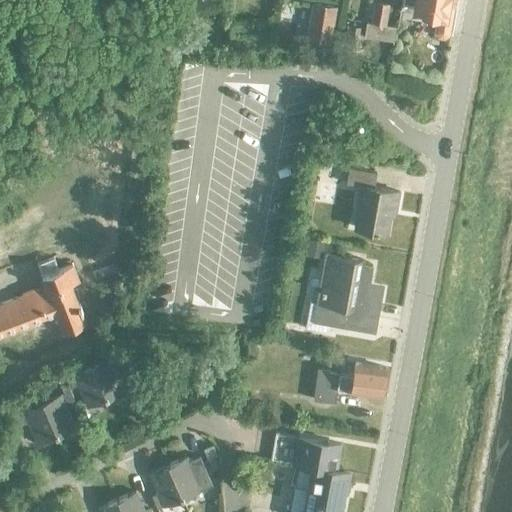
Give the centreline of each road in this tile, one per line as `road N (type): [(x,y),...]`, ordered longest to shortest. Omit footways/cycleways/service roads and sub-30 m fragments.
road 1 (tertiary): [(379,511),(473,0)]
road 2 (residential): [(230,511),(226,443),(204,421),(52,484)]
